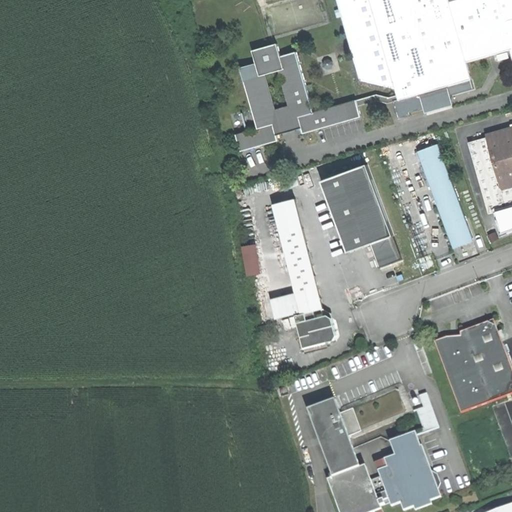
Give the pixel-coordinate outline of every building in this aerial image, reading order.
[(339,0),(361,76),(396,84),(372,0),(339,0)] [(372,0),(396,84),(400,97),(473,76),(468,60),(511,47),(511,29),(511,30),(509,18),(503,0),(372,0)] [(511,0),(503,0),(509,18),(511,17),(511,0)] [(238,132),(243,149),(280,138),(278,129),(280,125),(289,122),(297,120),(303,122),(305,130),(364,114),(359,97),(315,109),(298,48),(282,53),(278,41),(253,48),(256,60),(241,65),(258,126),(238,132)] [(511,127),(488,135),(489,137),(504,189),(511,186),(511,127)] [(511,207),(511,186),(504,189),(489,137),(471,142),(492,213),(511,207)] [(441,144),(420,151),(454,244),(466,240),(475,237),(441,144)] [(324,181),(351,251),(373,243),(382,268),(394,263),(405,259),(369,164),(324,181)] [(304,226),(282,232),(302,312),(295,313),(304,346),(337,337),(339,333),(334,315),(331,313),(317,316),(315,309),(324,307),(304,226)] [(249,275),(265,273),(262,243),(246,244),(249,275)] [(511,363),(496,319),(461,332),(462,335),(456,336),(449,336),(435,341),(462,414),(511,394),(511,363)] [(342,406),(355,436),(417,410),(404,380),(342,406)] [(420,393),(426,405),(430,414),(426,415),(433,428),(443,425),(428,389),(420,393)] [(310,411),(325,448),(352,437),(336,399),(310,411)] [(426,425),(419,428),(421,434),(433,428),(426,415),(430,414),(426,405),(420,407),(426,425)] [(381,470),(383,475),(394,501),(396,506),(406,502),(409,509),(423,504),(435,499),(446,494),(442,483),(436,469),(421,434),(419,428),(405,434),(393,439),(399,454),(388,458),(392,466),(381,470)] [(364,467),(352,437),(325,448),(337,478),(364,467)] [(378,462),(381,470),(392,466),(388,458),(378,462)] [(369,464),(364,467),(337,478),(332,480),(345,511),(376,511),(380,511),(387,508),(386,505),(394,501),(383,475),(375,478),(369,464)] [(443,469),(436,469),(442,483),(446,478),(443,469)] [(436,503),(435,499),(423,504),(424,508),(436,503)]
